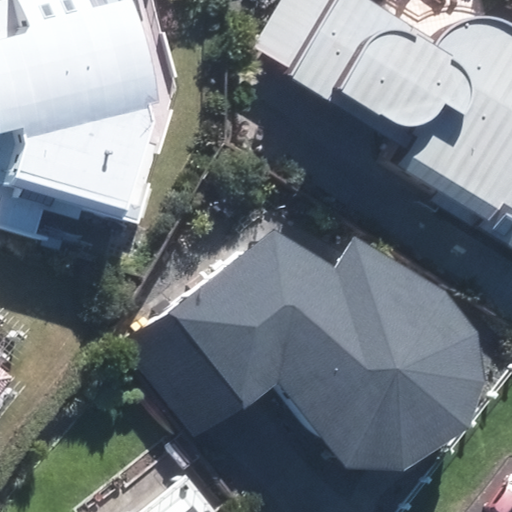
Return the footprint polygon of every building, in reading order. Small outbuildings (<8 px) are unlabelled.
[(139,212),(154,157),(175,83),(154,0),(0,0),(0,218),(37,230),(50,189),(139,212)] [(285,0),(259,42),(410,135),(399,153),(488,208),(481,220),(511,238),(511,16),(494,6),(464,8),(442,22),(434,34),(378,0),(285,0)] [(274,220),(119,340),(194,435),(277,371),(344,453),(405,456),(466,413),(480,391),(481,370),(477,323),(444,281),(354,226),(334,259),(274,220)] [(0,377),(9,366),(0,358),(0,377)] [(206,511),(193,496),(172,511),(206,511)]
